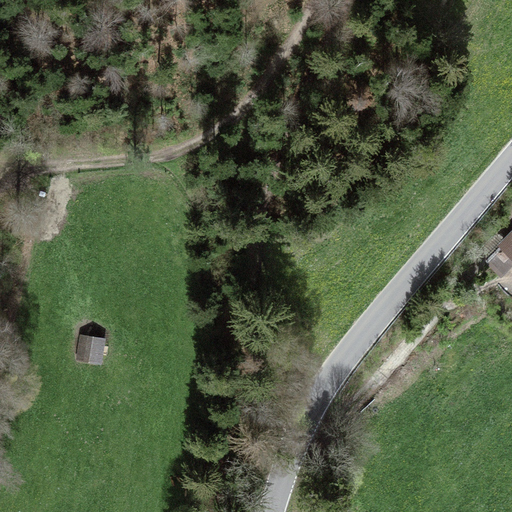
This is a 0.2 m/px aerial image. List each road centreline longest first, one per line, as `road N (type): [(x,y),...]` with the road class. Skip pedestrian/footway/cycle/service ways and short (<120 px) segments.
road 1 (tertiary): [(272,511),(290,450),(330,371),(511,159)]
road 2 (track): [(307,31),(258,339),(290,450)]
road 3 (track): [(87,154),(170,162),(255,105),(307,31)]
